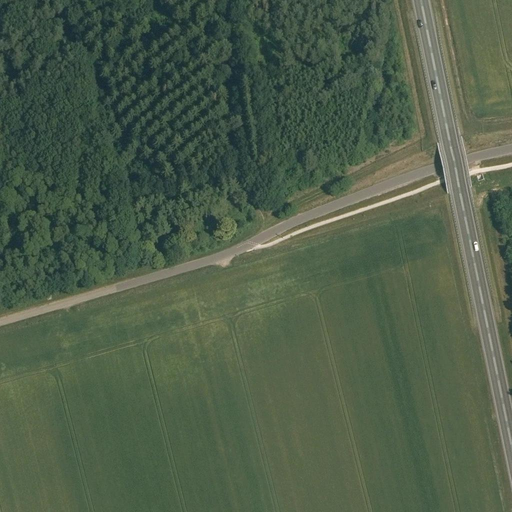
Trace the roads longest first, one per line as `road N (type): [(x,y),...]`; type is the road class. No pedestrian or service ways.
road 1 (unclassified): [(0,321),(229,254),(381,187),(511,149)]
road 2 (trunk): [(511,446),(420,0)]
